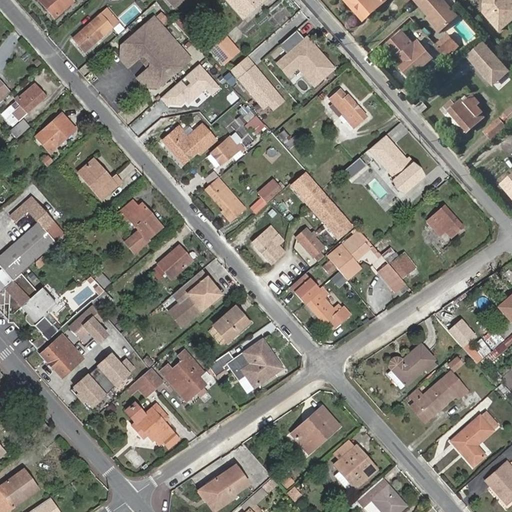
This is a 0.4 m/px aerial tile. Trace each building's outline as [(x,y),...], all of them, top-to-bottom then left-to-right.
[(38,0),(55,18),(73,2),(71,0),(38,0)] [(228,0),(244,17),(262,0),(228,0)] [(345,0),(363,20),(367,16),(352,0),(345,0)] [(352,0),(367,16),(385,0),(352,0)] [(444,28),(459,16),(445,0),(419,0),(418,2),(430,16),(433,14),(444,28)] [(485,13),(493,6),(493,3),(490,0),(485,0),(484,12),(485,13)] [(501,31),(511,20),(511,0),(490,0),(493,3),(493,6),(485,13),(501,31)] [(201,18),(206,24),(222,11),(216,4),(201,18)] [(112,28),(119,21),(108,8),(100,15),(112,28)] [(428,18),(440,31),(444,28),(433,14),(430,16),(428,18)] [(74,39),(85,52),(112,28),(100,15),(74,39)] [(158,87),(190,59),(179,45),(177,46),(165,32),(166,31),(154,17),(122,46),(121,58),(128,67),(143,54),(145,57),(150,62),(153,65),(138,78),(145,86),(158,87)] [(314,85),(333,69),(316,50),(312,53),(303,43),(306,41),(296,30),(279,45),(288,56),(278,64),(288,75),(300,65),(307,73),(305,75),(314,85)] [(426,65),(434,59),(421,43),(417,47),(403,31),(391,42),(407,61),(401,67),(410,77),(425,64),(426,65)] [(437,45),(444,54),(456,43),(449,35),(437,45)] [(312,53),(316,50),(307,40),(306,41),(303,43),(312,53)] [(468,55),(474,62),(490,49),(483,41),(468,55)] [(224,63),(232,57),(218,42),(211,48),(224,63)] [(498,80),(509,71),(490,49),(474,62),(488,78),(498,80)] [(451,63),(454,67),(462,60),(459,56),(451,63)] [(141,60),(146,65),(150,62),(145,57),(141,60)] [(270,103),(279,95),(271,85),(269,86),(267,84),(268,82),(255,67),(240,80),(265,108),(270,103)] [(193,80),(200,88),(211,79),(204,70),(193,80)] [(505,75),(498,81),(503,87),(510,81),(505,75)] [(0,101),(9,93),(0,82),(0,101)] [(229,99),(235,94),(225,83),(220,88),(229,99)] [(31,112),(29,110),(46,96),(36,85),(12,106),(15,110),(11,113),(13,115),(17,121),(19,123),(31,112)] [(354,128),(367,117),(348,95),(346,97),(341,90),(330,100),(333,104),(330,107),(340,118),(343,115),(348,121),(354,128)] [(270,103),(275,109),(284,101),(279,95),(270,103)] [(452,102),(447,106),(450,111),(467,131),(484,117),(481,113),(482,112),(477,105),(479,103),(473,95),(464,103),(462,100),(455,106),(452,102)] [(464,134),(467,131),(450,111),(446,114),(464,134)] [(37,136),(50,152),(72,132),(66,124),(69,122),(62,114),(37,136)] [(486,131),(492,138),(511,120),(505,114),(486,131)] [(13,125),(17,121),(13,115),(8,119),(13,125)] [(255,129),(259,133),(266,127),(256,115),(244,125),(248,130),(250,128),(252,131),(255,129)] [(340,118),(345,124),(348,121),(343,115),(340,118)] [(12,131),(17,137),(29,127),(24,120),(12,131)] [(72,132),(75,129),(69,122),(66,124),(72,132)] [(198,150),(200,153),(215,141),(203,126),(195,133),(196,135),(190,140),(179,128),(164,141),(183,163),(198,150)] [(280,135),(290,148),(299,140),(296,136),(292,140),(284,131),(280,135)] [(385,135),(371,147),(396,176),(393,179),(404,191),(425,173),(414,161),(410,164),(385,135)] [(229,158),(234,154),(240,149),(242,152),(244,149),(240,144),(238,146),(230,137),(211,154),(221,165),(229,158)] [(179,167),(183,163),(164,141),(160,144),(179,167)] [(234,154),(240,161),(246,156),(242,152),(240,149),(234,154)] [(217,169),(221,165),(211,154),(207,158),(217,169)] [(43,160),(47,165),(52,160),(49,156),(43,160)] [(361,156),(346,170),(353,178),(368,164),(361,156)] [(108,169),(97,157),(95,159),(106,172),(108,169)] [(105,196),(124,179),(119,172),(114,176),(108,169),(106,172),(95,159),(82,169),(105,196)] [(338,239),(352,227),(305,174),(291,185),(313,210),(320,218),(338,239)] [(511,175),(502,184),(508,191),(509,190),(511,193),(511,175)] [(231,221),(245,208),(219,179),(206,190),(224,210),(222,212),(231,221)] [(252,206),(256,211),(280,190),(273,182),(259,194),(261,197),(252,206)] [(0,291),(11,282),(11,281),(29,265),(57,242),(46,229),(53,223),(31,198),(10,216),(15,222),(28,211),(38,223),(0,256),(0,267),(2,270),(0,272),(0,291)] [(147,239),(161,227),(142,204),(138,208),(132,201),(119,212),(126,220),(129,218),(139,230),(125,242),(134,253),(148,241),(147,239)] [(451,238),(463,226),(445,206),(428,221),(440,235),(445,231),(451,238)] [(308,214),(315,222),(320,218),(313,210),(308,214)] [(271,264),(284,252),(278,246),(282,243),(276,237),(278,235),(272,227),(253,243),(271,264)] [(322,249),(325,246),(314,233),(312,235),(306,229),(297,237),(312,255),(313,254),(318,260),(325,253),(322,249)] [(354,262),(353,260),(371,245),(358,230),(328,257),(331,261),(336,268),(346,279),(359,268),(354,262)] [(381,257),(386,262),(388,264),(389,265),(392,263),(400,256),(397,253),(396,254),(391,247),(389,249),(381,239),(373,247),(381,257)] [(354,262),(369,249),(372,247),(371,245),(353,260),(354,262)] [(158,264),(171,279),(192,261),(179,246),(158,264)] [(369,249),(378,260),(381,257),(373,247),(372,247),(369,249)] [(414,269),(415,268),(404,254),(400,256),(392,263),(402,278),(404,276),(414,269)] [(314,278),(318,283),(336,268),(331,261),(317,272),(318,274),(314,278)] [(405,284),(389,265),(388,264),(381,271),(384,274),(382,276),(395,292),(405,284)] [(153,273),(158,280),(164,274),(159,268),(153,273)] [(404,276),(408,281),(417,274),(414,269),(404,276)] [(173,294),(180,303),(176,306),(189,321),(221,293),(201,270),(173,294)] [(13,314),(22,307),(38,293),(22,273),(11,282),(0,291),(0,304),(4,305),(4,304),(9,304),(9,314),(13,314)] [(104,287),(110,283),(101,274),(96,278),(104,287)] [(304,304),(305,303),(319,291),(304,274),(289,288),(304,304)] [(327,294),(322,288),(319,291),(305,303),(324,324),(328,321),(328,320),(333,326),(341,319),(336,313),(323,298),(327,294)] [(36,350),(62,328),(48,313),(57,305),(42,289),(38,293),(22,307),(28,314),(26,316),(26,320),(30,325),(31,326),(34,326),(42,334),(31,344),(36,350)] [(101,312),(114,301),(105,292),(93,302),(92,303),(101,312)] [(511,294),(498,307),(511,322),(511,326),(499,337),(504,342),(511,334),(511,294)] [(321,327),(324,324),(305,303),(304,304),(302,306),(321,327)] [(96,325),(100,329),(107,323),(92,306),(70,326),(81,339),(96,325)] [(182,327),(189,321),(176,306),(170,312),(182,327)] [(328,321),(335,329),(351,315),(344,307),(336,313),(341,319),(333,326),(328,320),(328,321)] [(225,340),(227,341),(247,323),(234,308),(214,326),(215,328),(225,340)] [(461,316),(447,328),(463,346),(477,334),(461,316)] [(220,344),(225,340),(215,328),(210,332),(220,344)] [(492,352),(496,357),(511,343),(511,334),(504,342),(492,352)] [(82,358),(62,335),(40,354),(61,377),(82,358)] [(254,387),(278,371),(270,359),(273,356),(262,340),(234,359),(229,351),(218,359),(209,366),(216,376),(225,371),(225,372),(231,368),(239,379),(246,374),(254,387)] [(477,365),(488,355),(478,344),(467,353),(477,365)] [(400,389),(423,369),(433,361),(420,346),(403,361),(396,359),(395,360),(393,360),(391,362),(391,363),(390,365),(390,367),(391,367),(392,370),(387,373),(400,389)] [(214,352),(204,359),(209,366),(218,359),(214,352)] [(72,389),(90,408),(135,369),(125,358),(120,363),(111,354),(72,389)] [(205,388),(208,385),(201,376),(204,373),(189,356),(174,369),(170,364),(162,371),(189,402),(198,394),(205,388)] [(278,371),(282,368),(273,356),(270,359),(278,371)] [(423,369),(428,375),(437,366),(433,361),(423,369)] [(155,388),(163,382),(153,370),(145,376),(155,388)] [(442,406),(454,395),(464,386),(451,371),(423,395),(415,402),(427,416),(439,404),(442,406)] [(139,389),(146,397),(155,388),(145,376),(135,385),(139,389)] [(129,390),(132,394),(139,389),(135,385),(129,390)] [(454,395),(457,399),(467,390),(464,386),(454,395)] [(198,394),(201,398),(208,392),(205,388),(198,394)] [(417,389),(409,396),(415,402),(423,395),(417,389)] [(412,405),(426,421),(442,406),(439,404),(427,416),(415,402),(412,405)] [(173,433),(163,421),(151,408),(144,415),(135,404),(127,411),(136,422),(147,435),(153,442),(155,440),(159,445),(164,442),(173,433)] [(163,421),(167,417),(156,404),(151,408),(163,421)] [(292,434),(308,452),(338,426),(322,407),(292,434)] [(484,455),(476,444),(497,425),(486,412),(481,416),(480,415),(451,441),(473,465),(484,455)] [(29,432),(36,441),(49,429),(42,421),(29,432)] [(132,426),(143,439),(147,435),(136,422),(132,426)] [(164,442),(170,449),(179,441),(173,433),(164,442)] [(348,440),(333,453),(339,460),(354,447),(348,440)] [(334,465),(354,488),(376,469),(370,462),(368,464),(360,454),(362,452),(356,446),(354,447),(339,460),(334,465)] [(370,462),(362,452),(360,454),(368,464),(370,462)] [(511,467),(507,462),(486,481),(498,494),(501,492),(509,501),(511,498),(511,467)] [(215,511),(235,498),(234,496),(249,486),(237,467),(201,492),(214,511),(215,511)] [(6,511),(38,490),(24,470),(0,486),(0,504),(5,511),(6,511)] [(396,511),(398,511),(405,505),(382,478),(356,501),(362,509),(365,509),(367,511),(396,511)] [(250,511),(249,510),(263,498),(258,492),(240,507),(243,511),(250,511)] [(506,504),(509,501),(501,492),(498,494),(506,504)] [(59,511),(50,498),(47,500),(54,511),(59,511)] [(54,511),(47,500),(29,511),(54,511)]
